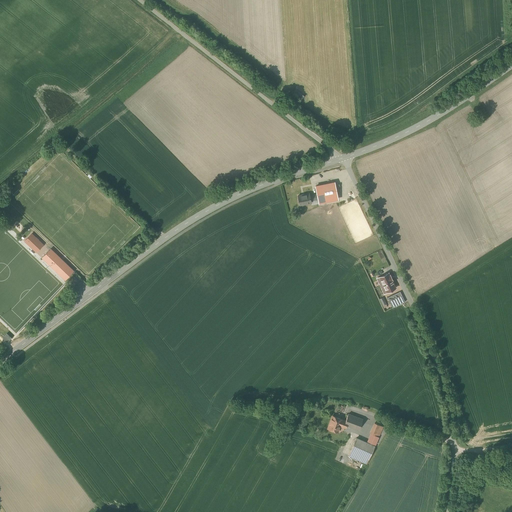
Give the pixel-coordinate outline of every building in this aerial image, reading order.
[(309,194),(298,196),(300,205),(311,203),(311,200),(317,199),(317,198),(317,196),(317,195),(316,194),(310,195),(309,194)] [(43,245),(31,234),(25,241),(36,252),(43,245)] [(70,271),(49,251),(42,257),(52,267),(53,265),(65,277),(70,271)] [(388,273),(380,277),(381,279),(378,280),(383,291),(386,290),(387,292),(395,288),(391,280),(392,280),(390,275),(389,275),(388,273)] [(400,292),(387,298),(392,308),(405,302),(400,292)] [(12,338),(7,333),(3,338),(8,342),(12,338)] [(363,419),(348,414),(345,421),(344,424),(346,425),(359,430),(363,419)] [(342,419),(332,416),(328,427),(338,431),(340,425),(346,427),(346,425),(344,424),(345,421),(342,420),(342,419)] [(366,442),(356,438),(351,450),(369,459),(375,446),(372,445),(376,436),(379,437),(383,427),(374,423),(366,442)]
